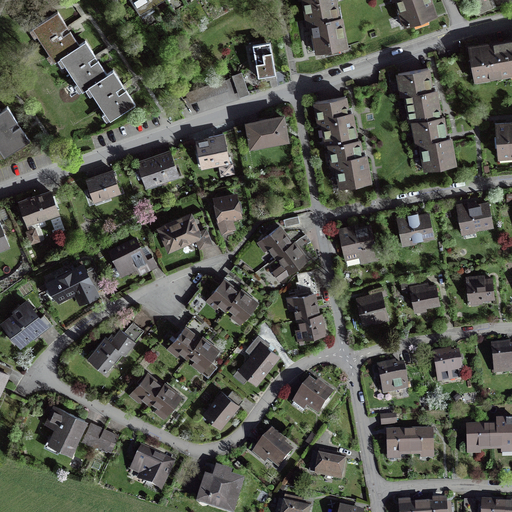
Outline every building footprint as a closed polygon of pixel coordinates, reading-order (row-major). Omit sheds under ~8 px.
[(148,0),(117,0),(118,1),(120,0),(130,0),(142,19),(155,10),(150,2),(148,0)] [(335,0),(303,0),(309,26),(312,25),(318,52),(347,46),(341,17),(339,18),(335,0)] [(396,0),(406,26),(436,15),(430,0),(396,0)] [(490,0),(473,0),(479,14),(494,8),(490,0)] [(57,11),(32,27),(33,28),(34,28),(38,34),(37,35),(54,61),(86,41),(85,40),(79,44),(69,28),(57,11)] [(97,58),(86,41),(54,61),(55,62),(62,57),(66,64),(65,64),(82,91),(90,86),(113,71),(113,70),(107,73),(97,58)] [(270,41),(253,44),(258,77),(276,74),(270,41)] [(475,80),(510,74),(504,41),(469,47),(475,80)] [(461,56),(453,57),(456,76),(464,75),(461,56)] [(453,57),(438,60),(441,78),(456,76),(453,57)] [(428,68),(398,73),(402,96),(406,95),(411,122),(413,121),(440,117),(435,89),(431,90),(428,68)] [(135,103),(124,86),(113,71),(90,86),(94,93),(93,94),(110,120),(135,103)] [(249,94),(242,72),(232,75),(239,98),(249,94)] [(225,78),(217,81),(222,94),(230,91),(225,78)] [(217,81),(209,84),(215,97),(222,94),(217,81)] [(209,84),(202,87),(207,100),(215,97),(209,84)] [(379,85),(356,89),(359,107),(382,103),(379,85)] [(194,90),(199,103),(207,100),(202,87),(194,90)] [(194,90),(186,93),(191,106),(199,103),(194,90)] [(345,96),(315,102),(319,124),(323,123),(327,145),(329,144),(356,139),(351,112),(347,113),(345,96)] [(8,107),(0,111),(0,150),(4,156),(29,140),(23,131),(19,124),(8,107)] [(442,116),(440,117),(413,121),(417,144),(421,143),(425,170),(455,164),(450,137),(446,138),(442,116)] [(283,117),(248,123),(252,146),(287,140),(283,117)] [(511,121),(496,123),(498,156),(511,155),(511,121)] [(229,161),(223,133),(209,136),(209,138),(197,140),(202,167),(229,161)] [(356,139),(329,144),(333,166),(337,166),(341,187),(370,182),(365,154),(361,155),(358,139),(356,139)] [(170,151),(138,162),(146,188),(179,176),(170,151)] [(113,171),(87,180),(94,202),(121,193),(113,171)] [(51,192),(20,202),(28,223),(58,213),(51,192)] [(239,215),(235,195),(216,199),(222,215),(218,216),(224,232),(233,229),(226,218),(239,215)] [(457,206),(462,230),(473,228),(474,229),(492,226),(488,203),(469,206),(469,203),(457,206)] [(409,215),(398,217),(403,241),(414,239),(415,240),(433,237),(428,214),(409,218),(409,215)] [(197,232),(191,216),(161,228),(169,249),(196,238),(200,247),(211,243),(205,229),(197,232)] [(298,216),(284,219),(286,227),(300,223),(298,216)] [(0,223),(0,249),(9,246),(0,223)] [(275,257),(294,242),(292,243),(280,226),(262,239),(275,257)] [(351,227),(339,229),(347,265),(377,259),(370,226),(351,230),(351,227)] [(35,228),(27,231),(31,243),(40,240),(35,228)] [(305,234),(294,242),(275,257),(277,256),(283,264),(274,272),(280,280),(307,259),(300,249),(310,241),(305,234)] [(150,268),(136,239),(111,252),(118,265),(112,268),(111,272),(113,275),(117,276),(143,264),(146,270),(150,268)] [(83,265),(48,283),(53,293),(59,301),(76,292),(81,303),(98,294),(96,290),(103,287),(96,274),(89,277),(83,265)] [(236,265),(231,271),(244,281),(248,275),(236,265)] [(296,282),(299,296),(313,293),(316,293),(311,270),(297,273),(299,281),(296,282)] [(229,274),(224,280),(236,290),(241,284),(229,274)] [(219,286),(206,275),(197,286),(210,297),(208,300),(216,307),(219,304),(226,309),(228,307),(240,292),(236,290),(224,280),(219,286)] [(479,277),(467,277),(469,301),(482,300),(481,298),(493,297),(492,279),(479,280),(479,277)] [(436,286),(423,288),(422,284),(416,285),(415,278),(400,280),(402,288),(411,287),(415,307),(439,303),(436,286)] [(240,292),(228,307),(243,319),(257,303),(241,290),(240,292)] [(318,315),(313,293),(299,296),(293,297),(297,319),(299,319),(318,315)] [(358,299),(363,319),(374,317),(376,323),(388,320),(382,296),(370,299),(369,296),(358,299)] [(39,317),(26,301),(13,311),(15,313),(4,322),(21,345),(38,332),(40,334),(52,325),(44,314),(39,317)] [(324,334),(320,315),(318,315),(299,319),(303,339),(324,334)] [(194,317),(186,328),(201,340),(203,337),(210,329),(194,317)] [(120,329),(114,336),(112,334),(108,339),(105,337),(92,354),(108,367),(121,351),(124,354),(144,330),(133,321),(124,333),(120,329)] [(187,357),(189,354),(201,340),(186,328),(185,327),(171,344),(187,357)] [(201,340),(189,354),(204,367),(218,350),(203,337),(201,340)] [(253,355),(240,370),(256,383),(279,355),(263,343),(262,344),(255,338),(246,350),(253,355)] [(505,344),(493,345),(495,367),(505,366),(506,371),(511,370),(511,347),(505,348),(505,344)] [(434,353),(439,379),(462,375),(458,353),(446,355),(445,351),(434,353)] [(5,382),(12,367),(0,362),(0,387),(2,383),(3,383),(4,383),(5,382)] [(211,362),(203,372),(208,376),(216,366),(211,362)] [(390,364),(378,366),(384,393),(407,388),(406,382),(407,382),(403,365),(391,367),(390,364)] [(163,386),(148,373),(134,390),(149,403),(151,401),(163,386)] [(319,386),(309,380),(292,404),(303,411),(308,405),(319,412),(333,392),(320,384),(319,386)] [(165,384),(163,386),(151,401),(167,413),(180,397),(165,384)] [(232,391),(228,396),(222,392),(222,393),(205,414),(204,413),(204,414),(221,427),(220,426),(238,405),(238,406),(243,399),(232,391)] [(70,452),(85,420),(56,406),(48,424),(57,428),(50,443),(70,452)] [(395,415),(381,416),(382,424),(395,423),(395,415)] [(511,446),(511,419),(497,420),(497,426),(490,426),(490,447),(511,446)] [(104,430),(91,423),(83,440),(96,446),(97,444),(104,430)] [(490,447),(490,426),(477,426),(477,425),(470,425),(470,429),(467,429),(468,448),(490,447)] [(422,431),(410,431),(411,452),(433,452),(432,432),(428,432),(428,429),(422,430),(422,431)] [(110,450),(117,436),(104,430),(97,444),(110,450)] [(285,441),(271,430),(257,448),(279,466),(291,450),(284,444),(285,441)] [(411,452),(410,431),(397,432),(397,430),(392,430),(392,434),(388,434),(388,453),(411,452)] [(143,448),(134,467),(141,470),(138,476),(160,486),(172,462),(143,448)] [(314,451),(310,471),(339,477),(343,457),(314,451)] [(242,483),(241,481),(241,479),(230,476),(231,471),(220,468),(218,468),(217,469),(216,470),(214,478),(206,476),(201,493),(209,496),(208,502),(220,506),(221,503),(234,507),(242,483)] [(286,501),(279,499),(277,509),(284,510),(283,511),(306,511),(308,505),(299,503),(300,499),(287,496),(286,501)] [(433,503),(422,503),(422,511),(450,511),(450,504),(446,504),(446,502),(443,502),(443,499),(433,499),(433,503)] [(474,511),(476,500),(464,499),(463,511),(474,511)] [(504,511),(505,503),(493,502),(493,500),(488,500),(487,504),(482,503),(481,511),(504,511)] [(422,511),(422,503),(411,504),(411,501),(403,501),(403,505),(400,505),(400,511),(422,511)]
